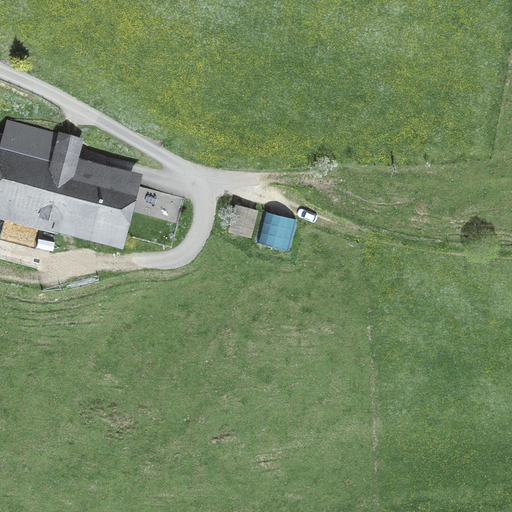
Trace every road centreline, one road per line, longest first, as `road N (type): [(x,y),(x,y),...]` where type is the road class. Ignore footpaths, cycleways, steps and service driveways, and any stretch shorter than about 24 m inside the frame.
road 1 (track): [(133,258),(170,255),(194,240),(204,205),(198,187),(100,116),(0,68)]
road 2 (track): [(232,182),(307,223),(511,252)]
road 3 (track): [(256,181),(198,187),(84,162)]
